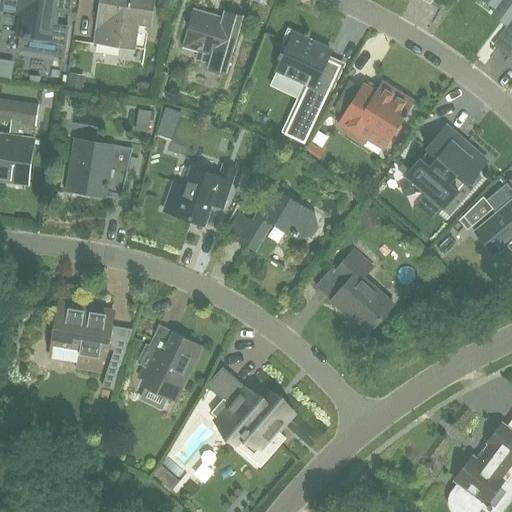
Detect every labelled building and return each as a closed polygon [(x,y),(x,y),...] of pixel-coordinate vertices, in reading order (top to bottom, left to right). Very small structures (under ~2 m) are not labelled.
[(4,0),(3,11),(20,13),(17,35),(22,35),(20,51),(67,57),(74,0),(4,0)] [(121,47),(136,49),(139,25),(151,27),(155,0),(103,0),(96,45),(121,49),(121,47)] [(511,0),(480,0),(511,22),(505,31),(511,36),(511,0)] [(172,3),(159,1),(158,13),(168,15),(172,3)] [(211,57),(209,65),(207,69),(227,75),(244,17),(225,11),(223,18),(194,9),(182,48),(211,57)] [(284,46),(282,50),(280,49),(277,56),(279,56),(273,68),(306,83),(284,132),(304,141),(340,63),(327,57),(330,50),(305,39),(306,37),(287,28),(280,44),(284,46)] [(82,87),(84,75),(69,73),(67,85),(82,87)] [(382,83),(376,93),(363,85),(351,105),(340,98),(333,109),(344,116),(338,125),(363,141),(371,128),(389,139),(413,102),(382,83)] [(0,181),(28,186),(31,163),(37,126),(35,126),(38,104),(0,98),(0,120),(13,123),(10,140),(0,138),(0,181)] [(150,119),(151,109),(139,108),(137,117),(150,119)] [(429,151),(409,173),(446,205),(466,182),(467,184),(487,161),(447,126),(427,149),(429,151)] [(68,192),(106,197),(110,169),(129,172),(134,149),(76,140),(68,192)] [(324,150),(317,145),(315,147),(309,143),(306,148),(320,156),(324,150)] [(134,173),(137,158),(132,157),(129,172),(134,173)] [(166,211),(205,224),(212,204),(224,209),(237,171),(224,167),(220,178),(194,169),(187,189),(175,184),(166,211)] [(257,249),(273,222),(297,236),(301,238),(313,235),(318,228),(315,215),(311,213),(273,190),(243,241),(257,249)] [(483,197),(459,222),(467,232),(493,209),(483,197)] [(511,198),(496,212),(497,214),(474,233),(494,256),(511,241),(511,198)] [(379,225),(374,207),(357,213),(362,230),(379,225)] [(332,301),(369,334),(394,305),(363,278),(373,267),(354,251),(334,273),(347,284),(332,301)] [(78,368),(101,371),(104,348),(108,349),(114,312),(73,306),(73,308),(56,306),(50,344),(53,345),(50,359),(77,364),(78,368)] [(167,355),(148,345),(139,363),(146,367),(141,376),(149,380),(147,386),(176,401),(203,348),(175,334),(168,348),(170,349),(167,355)] [(29,361),(30,348),(14,346),(13,360),(29,361)] [(113,390),(125,352),(114,350),(103,387),(113,390)] [(272,453),(286,438),(278,431),(292,415),(291,414),(282,406),(281,404),(280,405),(275,400),(273,398),(273,399),(272,398),(269,395),(261,405),(260,404),(243,389),(242,389),(240,392),(229,404),(227,402),(223,398),(211,412),(217,418),(215,420),(240,441),(244,437),(245,436),(245,437),(249,433),(262,445),(272,453)] [(114,418),(117,407),(110,405),(107,416),(114,418)] [(449,498),(449,502),(450,505),(451,508),(454,511),(455,511),(471,511),(473,511),(475,509),(482,500),(485,503),(497,511),(501,511),(511,498),(511,475),(511,473),(511,431),(502,424),(488,442),(490,444),(477,461),(473,457),(455,480),(459,483),(452,492),(450,495),(449,498)] [(179,481),(161,465),(153,474),(172,490),(179,481)]
